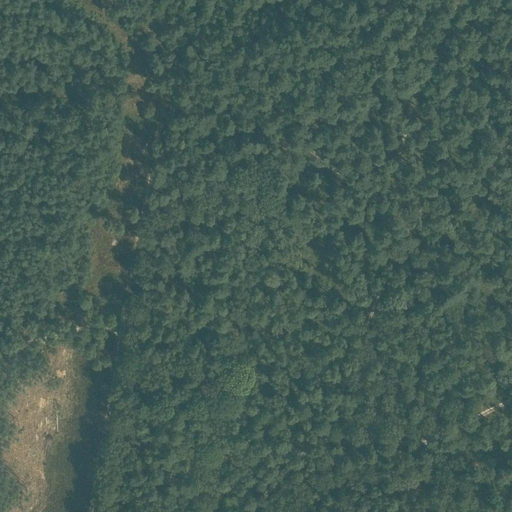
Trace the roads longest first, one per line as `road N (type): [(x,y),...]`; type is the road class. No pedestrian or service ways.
road 1 (track): [(166,39),(156,67),(161,115),(90,511)]
road 2 (track): [(391,207),(265,121),(166,39)]
road 3 (track): [(455,0),(409,113),(391,207)]
road 4 (track): [(332,439),(430,442),(511,400)]
road 5 (track): [(122,326),(0,348)]
